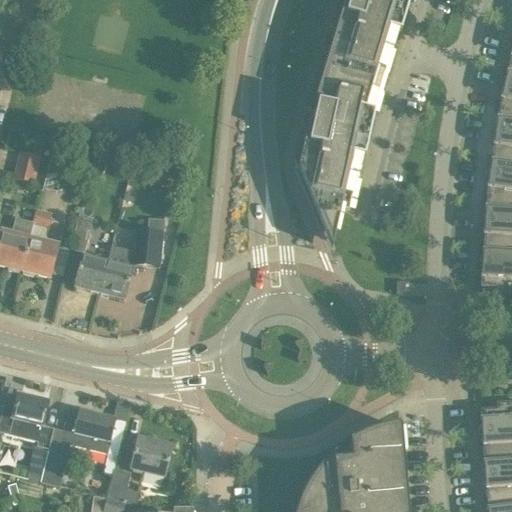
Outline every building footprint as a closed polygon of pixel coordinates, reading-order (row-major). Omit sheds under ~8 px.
[(344,0),(328,57),(375,72),(388,31),(398,34),(409,0),(344,0)] [(363,112),(375,72),(328,57),(314,101),(327,105),(326,110),(316,107),(312,126),(307,125),(297,172),(330,253),(351,157),(362,160),(373,115),(363,112)] [(499,112),(511,114),(511,90),(504,89),(499,112)] [(511,137),(511,114),(499,112),(496,135),(511,137)] [(511,137),(496,135),(492,156),(511,159),(511,137)] [(42,184),(47,163),(20,156),(14,180),(33,186),(34,182),(42,184)] [(511,159),(492,156),(489,178),(511,180),(511,159)] [(56,194),(64,165),(50,162),(43,191),(56,194)] [(511,180),(489,178),(486,201),(511,203),(511,180)] [(485,224),(511,225),(511,203),(486,201),(485,224)] [(36,214),(33,226),(49,231),(52,217),(36,212),(36,214)] [(83,255),(92,221),(79,218),(70,252),(83,255)] [(108,262),(99,296),(124,303),(133,271),(130,271),(130,267),(159,270),(163,234),(164,223),(149,221),(148,233),(134,232),(132,253),(112,248),(109,260),(108,262)] [(0,233),(0,234),(0,268),(21,274),(26,251),(29,240),(33,226),(15,222),(12,236),(0,233)] [(483,246),(511,247),(511,225),(485,224),(483,246)] [(26,251),(21,274),(49,281),(58,247),(45,244),(49,231),(33,226),(29,240),(26,251)] [(482,267),(511,269),(511,247),(483,246),(482,267)] [(82,258),(74,289),(99,296),(108,262),(109,260),(95,257),(94,262),(82,258)] [(511,269),(482,267),(481,290),(497,291),(496,297),(511,297),(511,269)] [(396,284),(396,297),(409,297),(409,284),(396,284)] [(14,411),(3,408),(0,419),(0,436),(37,445),(36,449),(48,452),(53,431),(41,428),(47,405),(18,397),(14,411)] [(511,405),(496,406),(496,412),(480,413),(482,436),(511,433),(511,405)] [(53,431),(48,452),(40,485),(59,490),(70,448),(107,457),(115,422),(78,412),(76,419),(67,417),(63,434),(53,431)] [(335,457),(321,470),(310,485),(301,501),(297,511),(407,511),(403,458),(401,431),(399,431),(391,432),(376,436),(352,445),(353,462),(336,464),(335,457)] [(511,433),(482,436),(483,457),(511,455),(511,433)] [(164,479),(171,450),(137,441),(129,470),(164,479)] [(511,455),(483,457),(485,479),(511,476),(511,455)] [(14,474),(28,477),(31,463),(16,461),(14,474)] [(114,472),(106,501),(125,506),(135,508),(139,495),(125,492),(129,476),(114,472)] [(511,499),(511,476),(485,479),(486,502),(511,499)] [(7,488),(10,497),(18,495),(15,485),(7,488)] [(21,505),(18,495),(10,497),(13,507),(21,505)] [(123,511),(125,506),(106,501),(93,498),(91,511),(123,511)] [(511,511),(511,499),(486,502),(487,511),(511,511)]
